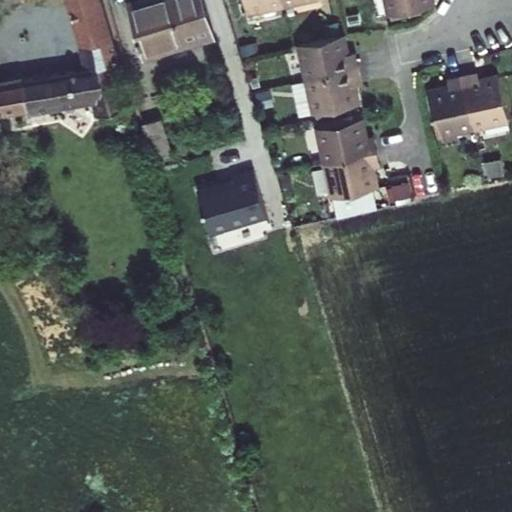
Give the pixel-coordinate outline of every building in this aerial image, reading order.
[(0,121),(74,109),(77,125),(110,117),(99,72),(102,71),(84,0),(12,0),(14,8),(32,5),(31,0),(55,0),(72,75),(0,88),(0,121)] [(188,0),(112,0),(130,57),(170,44),(171,47),(200,38),(188,0)] [(308,0),(230,0),(236,25),(310,9),(308,0)] [(380,0),(385,21),(422,14),(419,0),(380,0)] [(339,37),(296,45),(311,115),(355,105),(351,88),(362,85),(355,51),(343,55),(339,37)] [(442,97),(422,101),(431,142),(500,127),(491,86),(471,91),(469,80),(440,87),(442,97)] [(163,117),(144,123),(155,161),(174,156),(163,117)] [(359,119),(316,128),(331,198),(373,188),(368,166),(379,163),(374,136),(363,138),(359,119)] [(267,216),(255,171),(198,187),(210,232),(267,216)]
